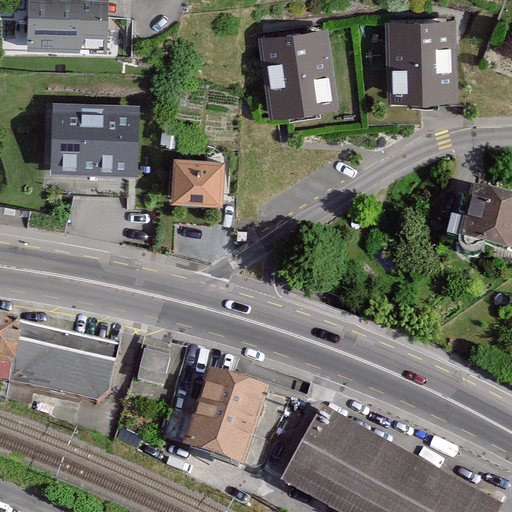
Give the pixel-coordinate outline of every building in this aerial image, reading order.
[(105,0),(9,0),(9,46),(105,48),(105,0)] [(383,20),(385,97),(455,95),(453,18),(383,20)] [(256,34),(267,109),(335,100),(324,24),(256,34)] [(134,103),(45,97),(39,181),(128,187),(134,103)] [(170,155),(167,199),(218,200),(220,156),(170,155)] [(464,232),(458,231),(453,248),(457,258),(470,263),(482,260),(485,247),(511,254),(511,201),(474,192),(464,232)] [(0,381),(103,403),(115,343),(0,318),(0,381)] [(165,388),(173,355),(148,349),(140,382),(165,388)] [(258,386),(202,368),(180,436),(235,454),(258,386)] [(498,511),(503,503),(322,404),(279,483),(332,511),(498,511)]
